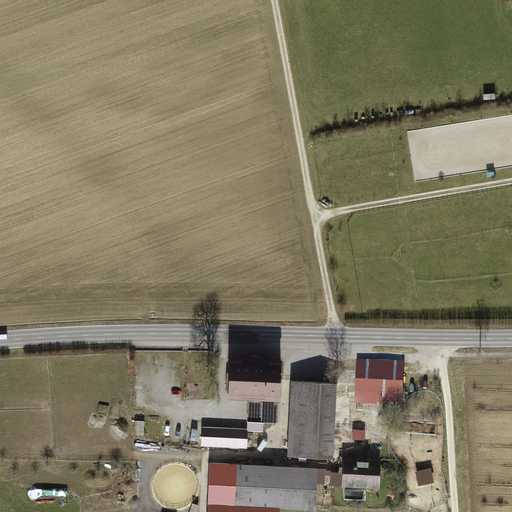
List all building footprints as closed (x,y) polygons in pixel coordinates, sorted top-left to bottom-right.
[(283,364),(231,362),(230,399),(282,401),(283,364)] [(404,367),(355,367),(355,404),(403,404),(404,367)] [(337,383),(291,381),(288,457),(334,459),(337,383)] [(194,445),(249,447),(249,429),(194,427),(194,445)] [(355,429),(354,438),(366,439),(367,430),(355,429)] [(382,457),(343,456),(342,487),(381,488),(382,457)] [(319,467),(229,462),(227,506),(317,510),(319,467)] [(417,471),(421,486),(436,482),(432,467),(417,471)]
